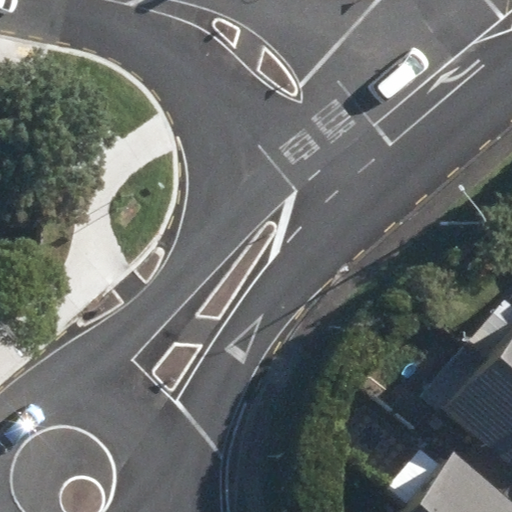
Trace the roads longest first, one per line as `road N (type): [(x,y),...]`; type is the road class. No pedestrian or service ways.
road 1 (secondary): [(375,192),(311,251),(238,344),(203,419),(149,474)]
road 2 (secondary): [(79,397),(158,309),(234,202),(303,143)]
road 3 (unclassified): [(303,143),(129,43),(74,0)]
road 4 (unclassified): [(260,0),(402,43)]
road 5 (secondary): [(303,143),(402,43)]
road 6 (secondary): [(478,98),(375,192)]
